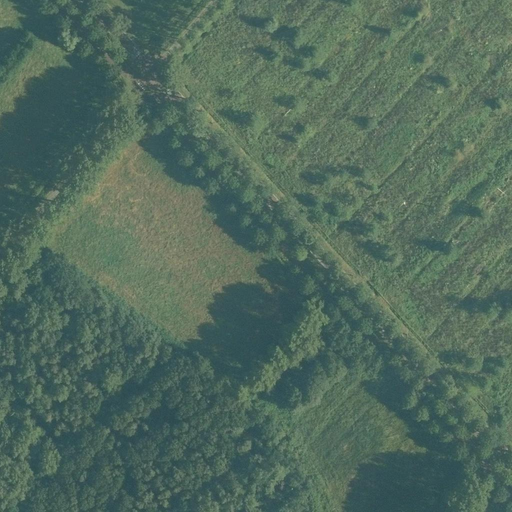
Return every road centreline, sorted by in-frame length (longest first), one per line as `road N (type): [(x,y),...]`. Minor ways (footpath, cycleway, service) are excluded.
road 1 (tertiary): [(157,73),(511,462)]
road 2 (unclassified): [(157,73),(0,258)]
